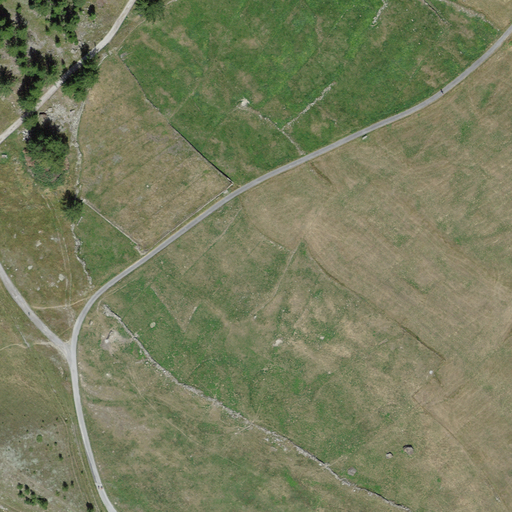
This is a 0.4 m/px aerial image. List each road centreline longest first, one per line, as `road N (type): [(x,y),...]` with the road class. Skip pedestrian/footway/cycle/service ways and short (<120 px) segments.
road 1 (track): [(72,357),(77,324),(108,284),(235,192),(435,96),(511,26)]
road 2 (track): [(131,0),(110,35),(0,139)]
road 3 (track): [(72,357),(83,432),(112,511)]
